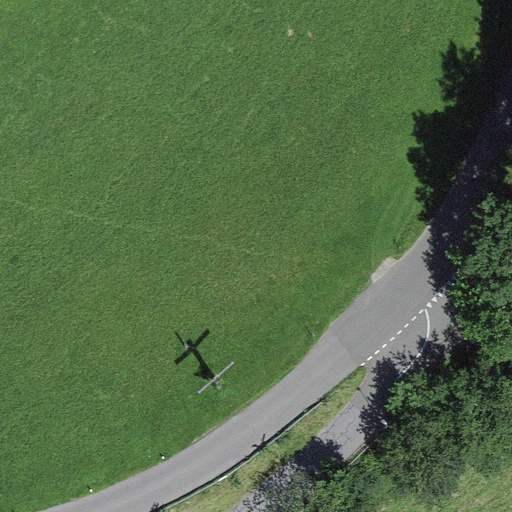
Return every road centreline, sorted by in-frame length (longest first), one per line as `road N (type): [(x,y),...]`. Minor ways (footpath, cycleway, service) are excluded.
road 1 (tertiary): [(413,289),(311,393),(118,511)]
road 2 (residential): [(413,289),(421,349),(372,425),(275,511)]
road 3 (tertiary): [(511,142),(488,200),(413,289)]
